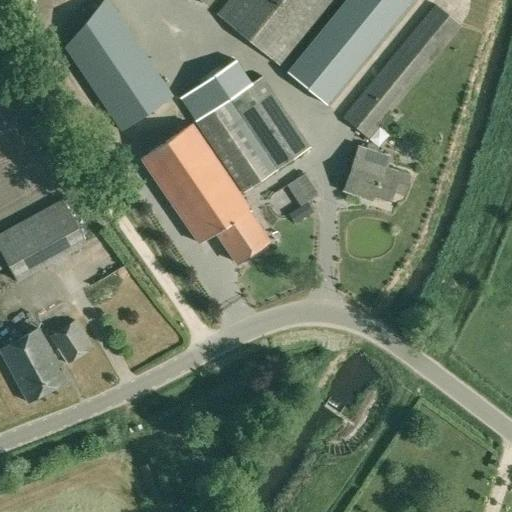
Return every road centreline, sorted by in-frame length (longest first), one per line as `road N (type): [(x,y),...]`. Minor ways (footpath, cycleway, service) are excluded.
road 1 (unclassified): [(0,443),(268,320),(309,310),(372,328),(511,432)]
road 2 (track): [(327,511),(438,352),(504,203)]
